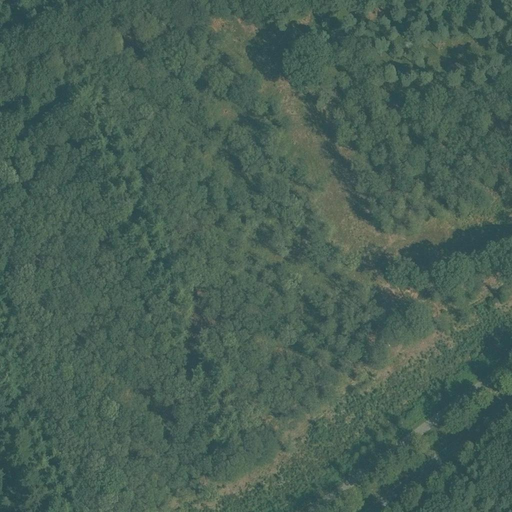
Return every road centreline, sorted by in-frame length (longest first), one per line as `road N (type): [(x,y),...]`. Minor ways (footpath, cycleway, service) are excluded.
road 1 (track): [(166,511),(257,461),(413,342),(511,285)]
road 2 (unclassified): [(309,511),(511,360)]
road 3 (track): [(207,0),(112,27),(0,82)]
road 4 (primary): [(375,511),(511,405)]
